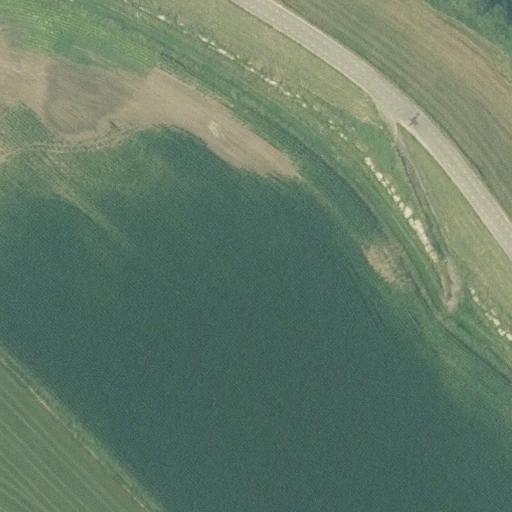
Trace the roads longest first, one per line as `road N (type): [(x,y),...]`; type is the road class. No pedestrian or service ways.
road 1 (unclassified): [(511,246),(398,106),(244,0)]
road 2 (track): [(385,95),(390,129),(447,260),(450,316)]
